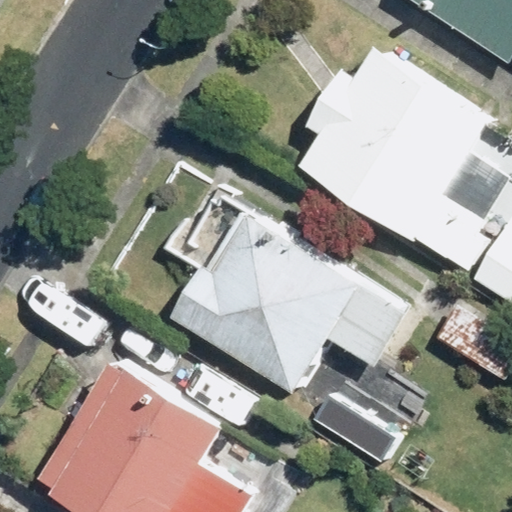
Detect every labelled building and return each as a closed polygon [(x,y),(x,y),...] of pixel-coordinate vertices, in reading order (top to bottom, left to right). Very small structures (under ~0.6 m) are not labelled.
[(511,0),(420,0),(511,58),(511,0)] [(331,133),(309,167),(425,242),(426,239),(478,272),(498,241),(488,235),(511,197),(511,165),(487,149),(505,121),(389,45),(369,76),(355,67),(318,124),(331,133)] [(303,391),(338,336),(383,365),(418,312),(256,207),(185,314),(303,391)] [(511,333),(466,302),(444,334),(511,378),(511,333)] [(67,485),(62,493),(94,511),(254,511),(267,492),(217,461),(239,426),(213,411),(232,381),(171,344),(153,374),(144,369),(141,372),(125,362),(51,475),(67,485)] [(408,435),(358,407),(340,438),(390,466),(408,435)]
